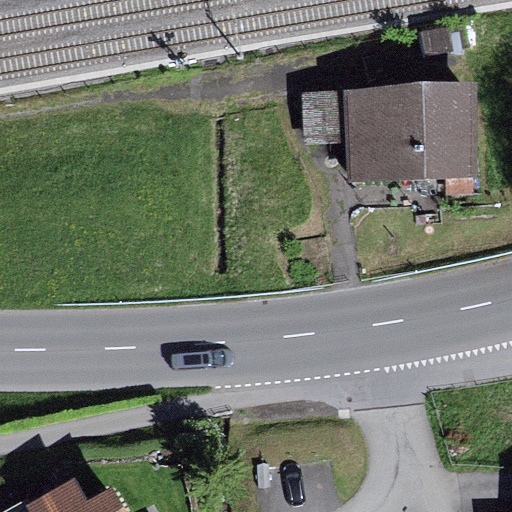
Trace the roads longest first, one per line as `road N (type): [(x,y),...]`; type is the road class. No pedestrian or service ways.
road 1 (primary): [(371,327),(182,347),(0,351)]
road 2 (primary): [(511,299),(371,327)]
road 3 (residential): [(382,384),(511,367)]
